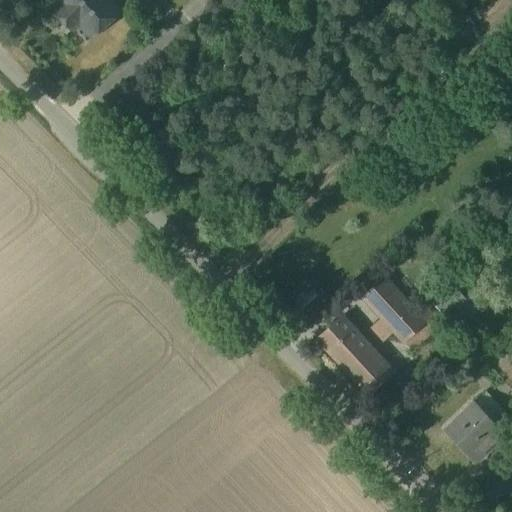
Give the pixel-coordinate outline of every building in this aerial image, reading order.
[(60,0),(59,2),(60,4),(54,9),(72,30),(78,24),(90,37),(122,9),(114,0),(60,0)] [(468,286),(452,270),(446,276),(462,293),(468,286)] [(384,275),(359,297),(379,319),(369,328),(382,342),(392,333),(402,344),(403,343),(411,352),(441,325),(422,303),(414,309),(384,275)] [(445,278),(425,297),(467,343),(494,318),(472,293),(465,299),(445,278)] [(318,294),(309,285),(291,301),(300,310),(318,294)] [(393,369),(343,315),(316,339),(367,394),(393,369)] [(506,414),(485,392),(445,430),(475,461),(504,434),(495,424),(506,414)]
